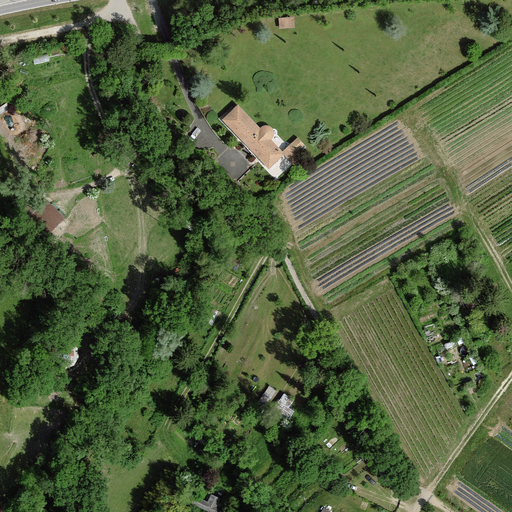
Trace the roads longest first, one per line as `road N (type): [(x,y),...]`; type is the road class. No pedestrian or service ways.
road 1 (track): [(118,0),(141,49),(135,102),(145,127),(271,229),(368,426),(449,511)]
road 2 (track): [(120,162),(133,180),(139,294),(98,341),(100,370),(74,415)]
road 3 (track): [(275,236),(169,423),(193,467)]
road 4 (track): [(511,284),(438,145),(443,134),(511,93)]
road 5 (track): [(90,25),(88,74),(121,167),(90,186),(48,193),(35,208)]
road 6 (track): [(414,511),(511,378)]
